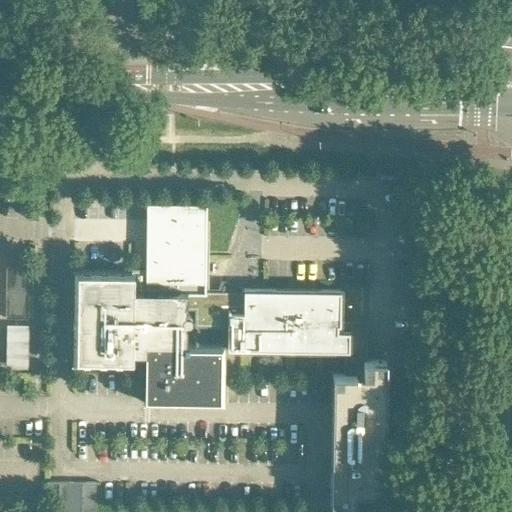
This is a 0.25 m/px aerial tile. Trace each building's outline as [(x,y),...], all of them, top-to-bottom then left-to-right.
[(144,351),(144,402),(222,403),(223,344),(185,343),(186,309),(194,309),(194,327),(196,327),(196,324),(227,325),(227,348),(242,348),(243,289),(243,292),(233,291),(234,287),(223,283),(220,291),(204,291),(206,204),(146,203),(145,272),(133,272),(133,270),(73,269),(72,362),(131,363),(132,351),(144,351)] [(27,318),(28,281),(28,267),(5,267),(5,317),(27,318)] [(339,323),(340,290),(243,289),(242,348),(347,350),(346,374),(332,374),(330,506),(336,506),(335,511),(374,511),(375,497),(371,497),(371,492),(383,493),(385,360),(364,360),(364,323),(339,323)] [(8,322),(8,366),(30,366),(30,322),(8,322)] [(81,499),(81,481),(58,481),(58,482),(58,499),(81,499)] [(95,483),(95,481),(81,481),(81,499),(80,511),(94,511),(95,501),(95,483)] [(80,511),(81,499),(58,499),(57,511),(80,511)]
